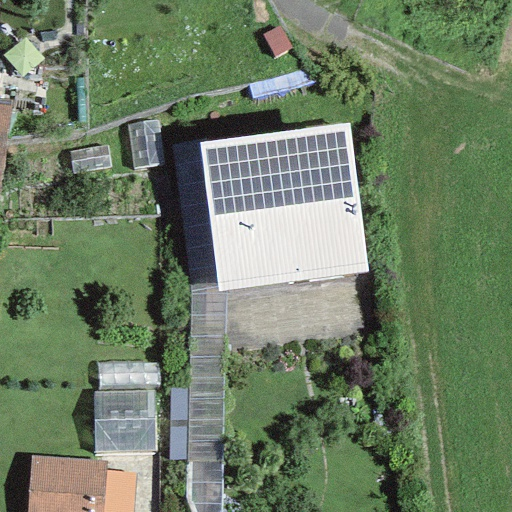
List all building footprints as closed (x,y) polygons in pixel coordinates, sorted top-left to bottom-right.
[(273,57),(290,48),(278,26),(262,35),(273,57)] [(0,174),(11,107),(0,105),(0,174)] [(347,124),(198,144),(217,292),(224,291),(366,272),(347,124)] [(221,511),(224,291),(217,292),(198,144),(170,151),(189,290),(187,390),(186,460),(185,502),(189,511),(221,511)] [(158,442),(158,384),(98,384),(97,442),(158,442)] [(168,460),(186,460),(187,390),(169,389),(168,460)] [(104,463),(29,457),(24,511),(99,511),(103,471),(104,463)] [(132,511),(135,473),(103,471),(99,511),(132,511)]
